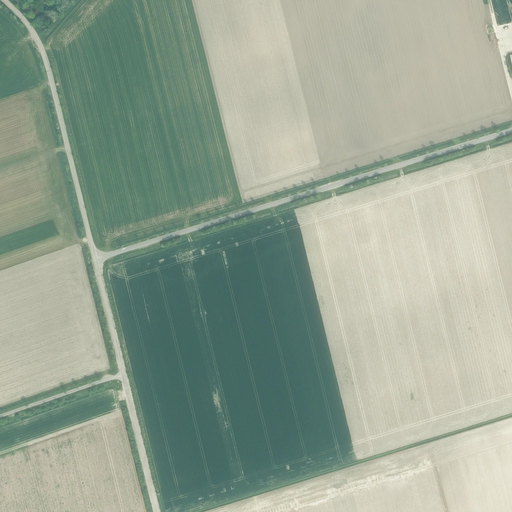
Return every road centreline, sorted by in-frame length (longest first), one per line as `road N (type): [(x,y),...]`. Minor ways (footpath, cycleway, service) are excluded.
road 1 (unclassified): [(94,259),(511,129)]
road 2 (unclassified): [(94,259),(40,42),(6,0)]
road 3 (unclassified): [(156,511),(123,373)]
road 4 (unclassified): [(0,416),(123,373)]
